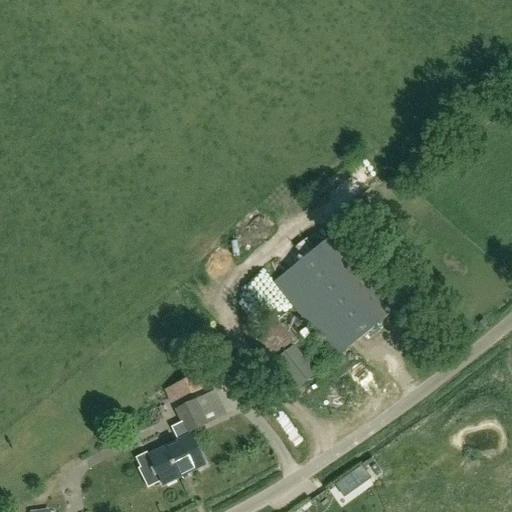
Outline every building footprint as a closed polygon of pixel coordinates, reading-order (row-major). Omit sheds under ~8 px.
[(334,357),(405,301),(345,233),(277,283),(334,357)] [(296,388),(315,373),(273,320),(254,334),(296,388)] [(204,387),(198,376),(174,387),(180,399),(204,387)] [(222,391),(204,397),(211,421),(230,415),(222,391)] [(187,434),(207,424),(195,400),(176,410),(187,434)] [(162,484),(204,464),(190,436),(149,456),(162,484)] [(362,466),(352,474),(361,487),(371,480),(362,466)]
